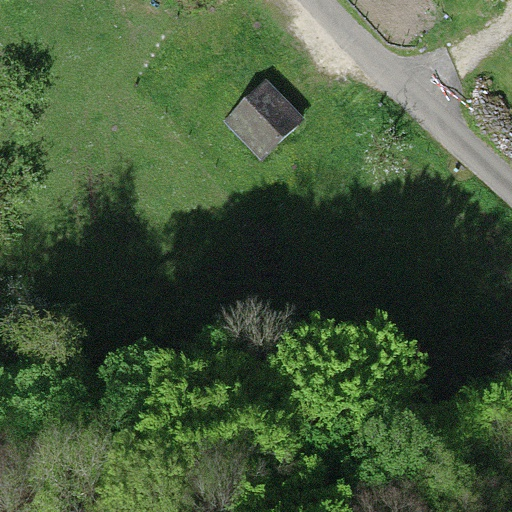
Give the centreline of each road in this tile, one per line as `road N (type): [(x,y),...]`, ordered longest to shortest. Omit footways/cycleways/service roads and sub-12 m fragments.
road 1 (track): [(313,0),(360,54),(511,189)]
road 2 (track): [(411,101),(511,31)]
